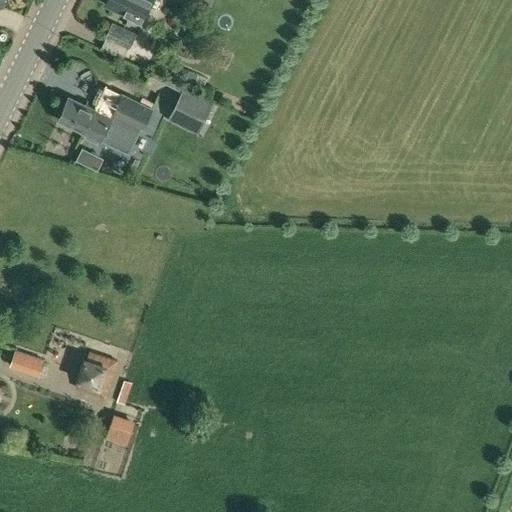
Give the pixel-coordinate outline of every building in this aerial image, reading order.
[(105,0),(103,5),(142,23),(153,0),(105,0)] [(192,0),(212,9),(216,0),(192,0)] [(101,48),(146,69),(154,54),(132,44),(138,33),(113,22),(101,48)] [(212,102),(183,88),(172,109),(201,124),(212,102)] [(101,139),(102,138),(129,151),(141,125),(143,126),(152,107),(123,93),(112,116),(86,103),(85,105),(70,98),(66,107),(63,108),(60,115),(61,118),(60,120),(88,134),(89,137),(96,140),(99,139),(101,139)] [(10,366),(40,376),(45,359),(16,350),(10,366)] [(106,396),(117,360),(90,351),(78,387),(106,396)] [(134,427),(113,420),(107,438),(128,445),(134,427)]
